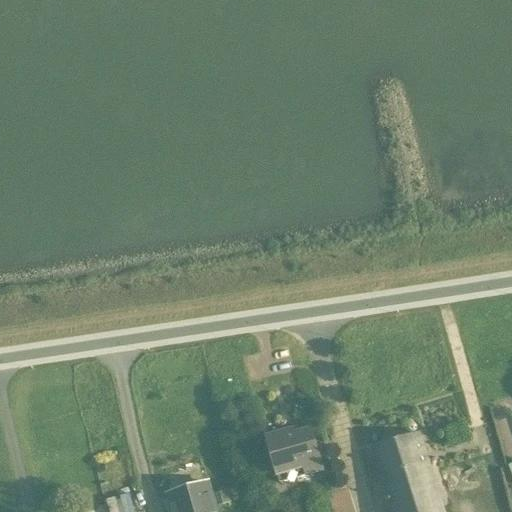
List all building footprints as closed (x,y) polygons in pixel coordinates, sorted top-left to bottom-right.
[(280,484),(324,471),(312,430),(296,434),(295,430),(266,438),(278,478),(280,484)] [(392,511),(443,511),(420,435),(373,449),(392,511)] [(199,462),(160,474),(164,488),(204,476),(199,462)] [(172,511),(215,511),(214,506),(211,495),(208,483),(168,495),(172,511)] [(225,491),(211,495),(214,506),(228,503),(225,491)]
